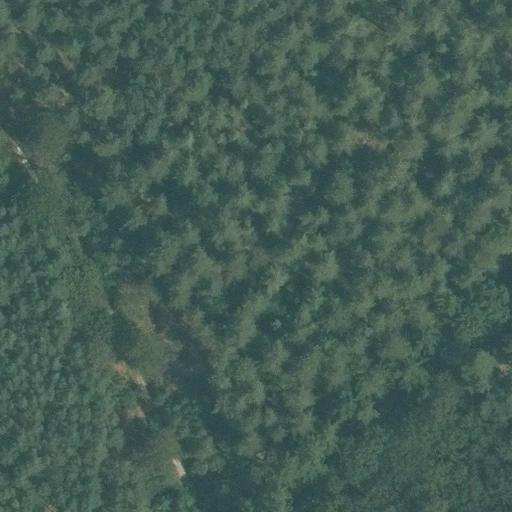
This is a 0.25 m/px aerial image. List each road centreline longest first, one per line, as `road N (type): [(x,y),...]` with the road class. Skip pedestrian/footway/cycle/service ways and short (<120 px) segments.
road 1 (track): [(0,141),(19,164),(192,511)]
road 2 (track): [(285,511),(511,279)]
